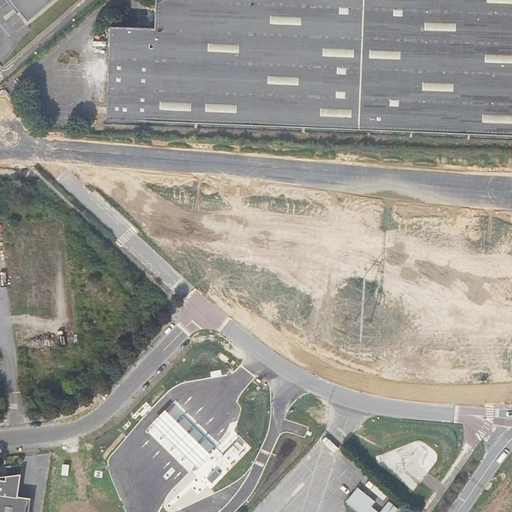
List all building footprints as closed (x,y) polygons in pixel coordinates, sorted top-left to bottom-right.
[(9,0),(15,7),(17,5),(21,10),(19,12),(28,22),(54,0),(9,0)] [(511,131),(511,0),(149,0),(149,29),(105,28),(102,122),(511,131)] [(0,511),(29,511),(31,500),(19,498),(23,476),(0,478),(0,511)] [(378,511),(380,510),(363,496),(351,510),(353,511),(378,511)] [(79,511),(80,508),(48,503),(46,511),(79,511)]
